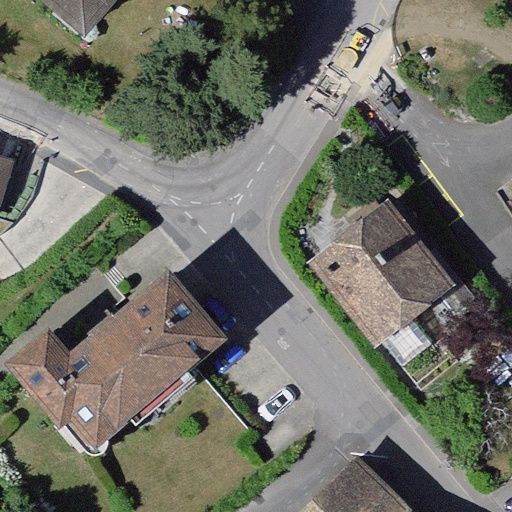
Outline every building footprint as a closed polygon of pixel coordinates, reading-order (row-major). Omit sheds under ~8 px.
[(122,0),(57,0),(96,32),(122,0)] [(19,158),(0,153),(0,216),(2,217),(19,158)] [(470,282),(398,194),(323,255),(395,343),(470,282)] [(243,330),(188,266),(92,349),(67,321),(17,364),(96,457),(243,330)] [(405,511),(362,465),(309,511),(405,511)]
